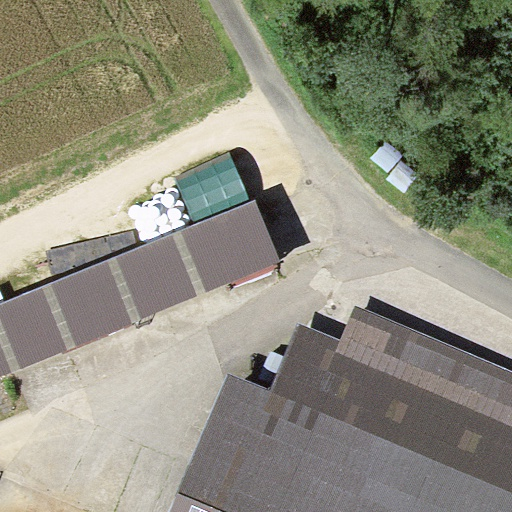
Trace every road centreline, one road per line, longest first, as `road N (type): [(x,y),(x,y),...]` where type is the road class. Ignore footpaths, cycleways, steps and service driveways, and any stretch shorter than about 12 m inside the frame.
road 1 (track): [(0,443),(179,358),(305,282),(371,213)]
road 2 (track): [(220,0),(275,105),(343,191),(417,248),(511,298)]
